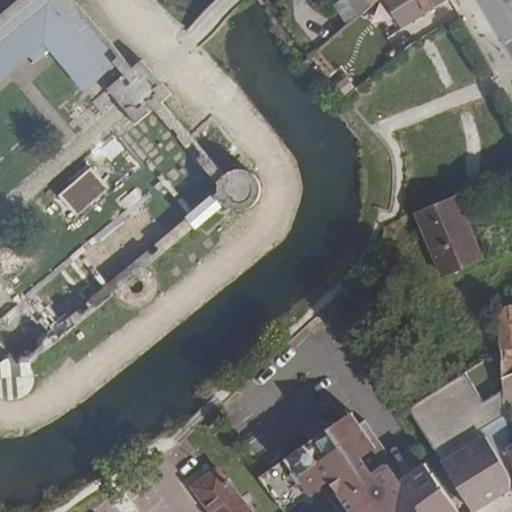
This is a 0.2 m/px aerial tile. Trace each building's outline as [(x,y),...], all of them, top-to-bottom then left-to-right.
[(35,0),(0,29),(0,76),(37,46),(43,54),(51,48),(84,88),(114,63),(59,0),(35,0)] [(338,0),(353,22),(358,18),(380,0),(338,0)] [(399,28),(449,0),(411,0),(390,12),(399,28)] [(109,160),(125,152),(117,137),(101,145),(109,160)] [(88,167),(56,196),(75,217),(107,188),(88,167)] [(208,177),(215,210),(255,202),(249,169),(208,177)] [(177,216),(191,234),(215,214),(201,196),(177,216)] [(417,214),(443,276),(482,259),(455,198),(417,214)] [(364,283),(338,302),(355,326),(381,307),(369,291),(364,283)] [(511,304),(499,306),(502,349),(504,376),(511,373),(511,304)] [(0,363),(0,401),(31,392),(21,357),(0,363)] [(304,433),(310,442),(259,479),(284,511),(286,511),(329,482),(335,479),(359,511),(458,511),(424,462),(403,476),(366,420),(360,424),(352,412),(342,420),(339,421),(337,422),(335,423),(332,423),(329,423),(327,423),(324,423),(322,423),(319,423),(317,424),(314,425),(312,427),(304,433)] [(474,511),(511,488),(511,476),(508,448),(507,422),(506,415),(483,429),(487,436),(443,464),(473,511),(474,511)] [(217,471),(195,488),(214,511),(248,511),(249,510),(238,496),(237,497),(217,471)] [(329,482),(350,511),(359,511),(335,479),(329,482)]
